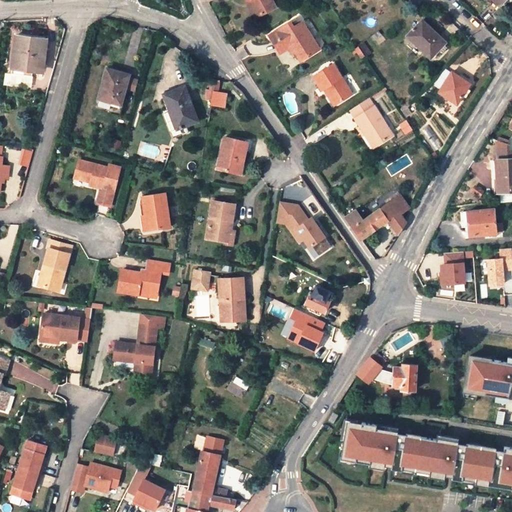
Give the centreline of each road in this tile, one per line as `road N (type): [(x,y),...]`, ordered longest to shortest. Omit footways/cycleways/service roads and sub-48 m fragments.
road 1 (unclassified): [(388,300),(220,45)]
road 2 (tertiary): [(511,74),(419,225),(388,300)]
road 3 (secondary): [(388,300),(286,460),(282,503)]
road 4 (residential): [(23,215),(80,8)]
road 5 (secondary): [(511,322),(388,300)]
